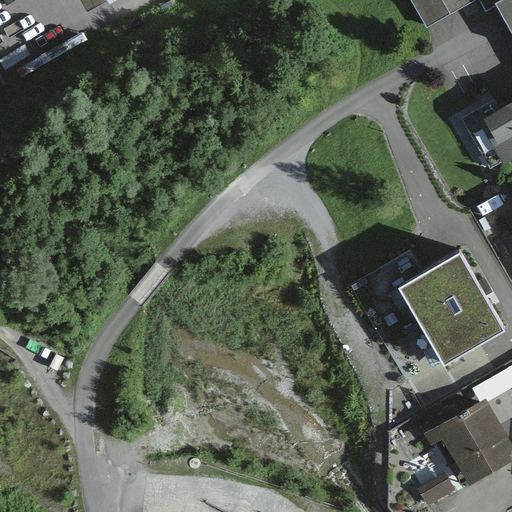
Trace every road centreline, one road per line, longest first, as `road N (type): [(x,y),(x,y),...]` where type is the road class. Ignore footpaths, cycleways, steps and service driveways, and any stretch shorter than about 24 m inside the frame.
road 1 (unclassified): [(98,511),(84,407),(96,354),(113,325),(274,158),(494,24)]
road 2 (unknown): [(274,158),(303,208),(361,364),(386,491)]
